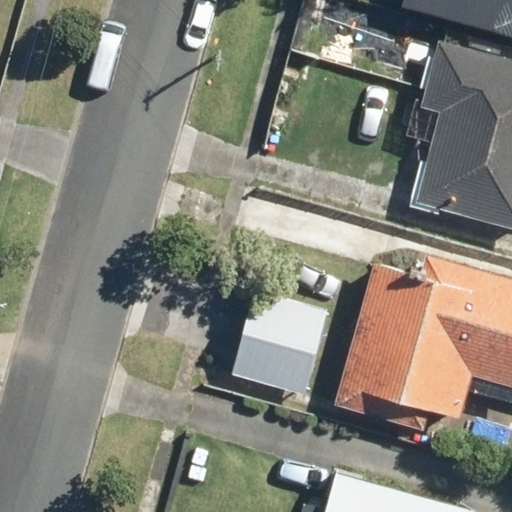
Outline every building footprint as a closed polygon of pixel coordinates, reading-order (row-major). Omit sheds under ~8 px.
[(511,0),(400,0),(511,32),(511,0)] [(511,53),(437,34),(418,104),(437,109),(414,197),(511,223),(511,53)] [(425,271),(378,258),(339,397),(457,431),(473,374),(511,385),(511,279),(429,256),(425,271)] [(328,310),(255,290),(233,366),(307,387),(328,310)] [(322,511),(504,511),(334,469),(322,511)]
